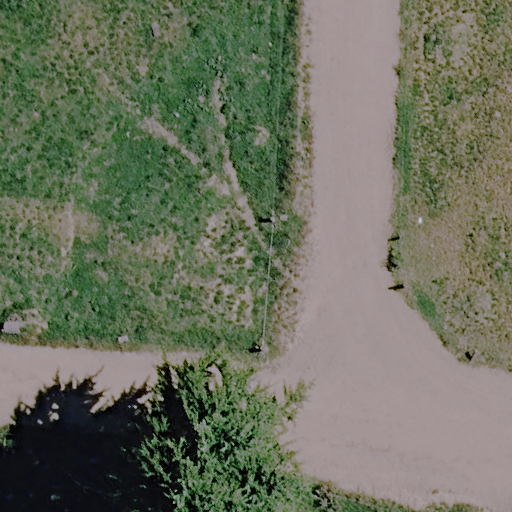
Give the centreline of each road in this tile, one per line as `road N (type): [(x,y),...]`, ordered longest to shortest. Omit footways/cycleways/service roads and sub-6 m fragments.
road 1 (track): [(420,358),(0,333)]
road 2 (track): [(420,358),(426,0)]
